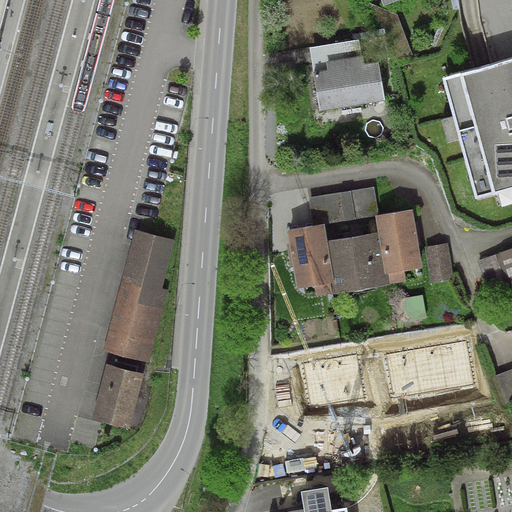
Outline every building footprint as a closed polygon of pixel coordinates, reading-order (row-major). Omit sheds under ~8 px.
[(389,60),(412,56),(396,13),(368,2),(383,28),(389,60)] [(310,47),(314,72),(328,70),(326,61),(361,56),(358,39),(310,47)] [(313,72),(319,111),(385,100),(378,62),(364,64),(363,55),(361,56),(326,61),(328,70),(314,72),(313,72)] [(511,59),(444,79),(477,199),(511,188),(511,59)] [(374,186),(309,197),(313,223),(379,213),(374,186)] [(324,224),(286,230),(296,290),(315,287),(316,296),(406,281),(404,270),(423,267),(413,209),(375,215),(378,232),(327,241),(324,224)] [(175,240),(134,230),(103,351),(149,363),(167,289),(163,288),(175,240)] [(425,246),(430,282),(454,279),(448,243),(425,246)] [(511,259),(508,249),(478,260),(490,296),(511,288),(511,259)] [(426,318),(422,294),(399,298),(403,322),(426,318)] [(466,341),(385,355),(393,398),(474,384),(466,341)] [(364,398),(356,354),(303,363),(311,407),(364,398)] [(143,373),(106,363),(91,419),(129,429),(143,373)] [(511,401),(511,369),(496,376),(506,404),(511,401)] [(304,511),(347,511),(347,507),(332,510),(328,486),(301,491),(304,511)]
